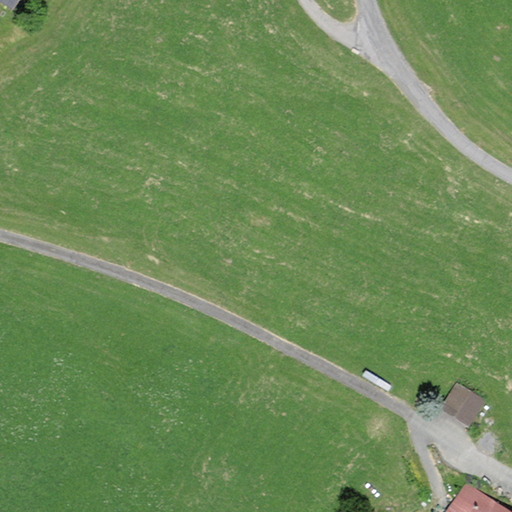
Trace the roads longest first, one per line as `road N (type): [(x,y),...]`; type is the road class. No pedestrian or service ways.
road 1 (residential): [(511,478),(257,329),(0,236)]
road 2 (unclassified): [(511,175),(427,108),(378,38),(365,0)]
